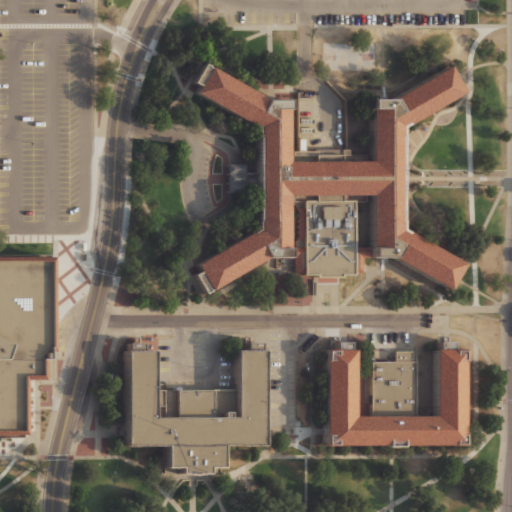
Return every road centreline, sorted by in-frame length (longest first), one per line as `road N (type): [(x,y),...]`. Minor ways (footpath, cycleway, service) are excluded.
road 1 (residential): [(159,0),(125,77),(108,247),(56,456),(51,511)]
road 2 (residential): [(91,319),(432,320)]
